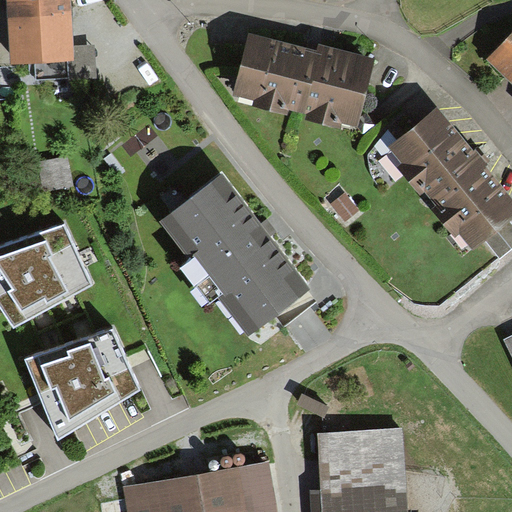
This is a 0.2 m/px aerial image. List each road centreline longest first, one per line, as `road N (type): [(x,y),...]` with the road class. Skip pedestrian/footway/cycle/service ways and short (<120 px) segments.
road 1 (residential): [(386,307),(357,334),(263,387),(0,510)]
road 2 (residential): [(143,15),(164,3),(372,15),(511,132)]
road 3 (unclassified): [(143,15),(283,203),(386,307)]
road 4 (unclassified): [(431,348),(511,444)]
